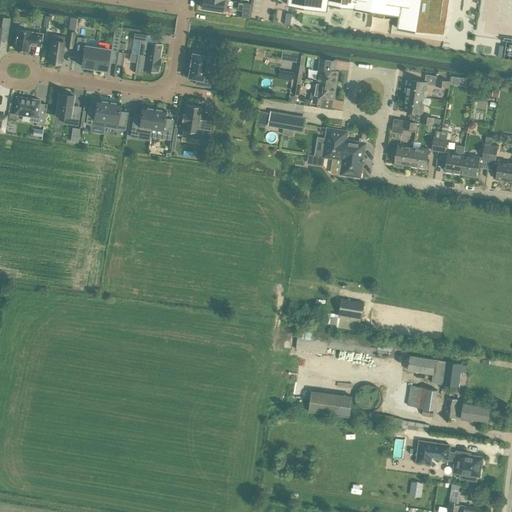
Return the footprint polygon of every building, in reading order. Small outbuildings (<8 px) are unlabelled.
[(223,0),(203,0),(203,7),(222,10),(223,0)] [(287,0),(287,5),(327,11),(328,5),(399,16),(397,29),(444,36),(449,0),(287,0)] [(242,11),(241,17),(248,19),(251,3),(244,2),(242,11)] [(1,27),(0,27),(0,37),(1,31),(7,32),(9,18),(3,17),(1,27)] [(50,50),(48,61),(60,63),(63,45),(72,47),(75,32),(77,18),(70,17),(68,31),(67,37),(56,36),(55,40),(49,39),(48,50),(50,50)] [(31,31),(16,29),(13,47),(28,50),(29,44),(40,45),(42,33),(31,31)] [(147,35),(134,33),(133,39),(140,40),(137,54),(160,58),(162,44),(146,41),(147,35)] [(108,57),(117,59),(118,52),(120,35),(114,34),(112,50),(97,47),(94,68),(106,70),(108,57)] [(193,45),(207,46),(208,36),(194,35),(193,45)] [(94,68),(97,47),(85,45),(86,39),(77,37),(75,52),(83,53),(81,66),(94,68)] [(124,53),(118,52),(117,59),(116,64),(122,65),(124,53)] [(192,53),(191,60),(191,62),(189,62),(188,68),(190,69),(188,77),(196,78),(195,84),(209,86),(211,76),(203,75),(206,56),(203,55),(203,53),(196,52),(195,54),(192,53)] [(295,62),(304,64),(306,54),(299,53),(299,54),(297,53),(295,62)] [(161,58),(160,58),(137,54),(135,73),(141,74),(142,70),(157,72),(158,71),(159,71),(161,58)] [(319,68),(317,82),(336,85),(338,71),(319,68)] [(292,78),(291,87),(293,87),(292,93),(299,95),(302,79),(295,78),(294,79),(292,78)] [(425,90),(426,90),(427,82),(408,79),(406,94),(424,97),(425,90)] [(449,81),(436,79),(435,85),(448,87),(449,81)] [(312,95),(310,102),(321,103),(322,97),(334,99),(336,85),(317,82),(314,95),(312,95)] [(62,93),(59,93),(56,115),(65,116),(64,123),(77,125),(80,110),(71,109),(74,95),(71,95),(71,93),(62,91),(62,93)] [(406,94),(403,110),(422,113),(424,104),(422,104),(424,97),(406,94)] [(40,100),(16,96),(13,114),(31,117),(30,121),(36,122),(36,125),(44,126),(45,114),(38,113),(40,100)] [(105,126),(109,101),(96,99),(94,111),(88,110),(86,123),(105,126)] [(121,103),(109,101),(105,126),(125,129),(127,117),(119,115),(121,103)] [(202,107),(185,104),(183,113),(182,113),(181,120),(182,121),(181,130),(197,132),(196,138),(205,140),(208,120),(200,118),(202,107)] [(151,126),(154,108),(142,106),(140,119),(133,118),(131,130),(138,131),(138,129),(151,131),(151,129),(151,126)] [(166,110),(154,108),(151,126),(151,129),(163,131),(162,135),(171,137),(173,124),(164,122),(166,110)] [(303,130),(305,119),(270,113),(268,125),(303,130)] [(421,115),(420,122),(433,124),(434,118),(421,115)] [(404,121),(403,127),(416,129),(417,123),(404,121)] [(73,128),(71,141),(78,142),(80,129),(73,128)] [(342,160),(346,140),(348,131),(327,128),(323,157),(342,160)] [(434,137),(432,150),(439,151),(441,138),(434,137)] [(486,137),(482,158),(489,159),(491,146),(492,138),(486,137)] [(441,138),(439,151),(445,152),(447,139),(441,138)] [(366,143),(346,140),(342,160),(340,174),(360,177),(366,143)] [(398,144),(395,163),(396,163),(395,166),(402,167),(403,164),(410,165),(413,148),(406,147),(406,145),(398,144)] [(448,152),(445,171),(461,173),(464,156),(465,145),(457,144),(456,153),(448,152)] [(491,146),(489,159),(495,160),(497,147),(491,146)] [(413,148),(410,165),(426,168),(429,149),(420,147),(420,149),(413,148)] [(464,156),(461,173),(476,176),(479,157),(470,155),(470,157),(464,156)] [(499,160),(496,179),(511,181),(511,177),(511,163),(507,162),(507,161),(499,160)] [(327,312),(324,326),(360,331),(365,303),(342,299),(340,314),(327,312)] [(299,331),(296,348),(327,352),(328,347),(392,355),(393,343),(299,331)] [(409,355),(407,370),(433,374),(431,382),(458,387),(460,372),(464,373),(465,365),(462,365),(462,364),(409,355)] [(356,395),(356,400),(358,405),(361,408),(364,410),(368,412),(373,411),(378,409),(381,406),(383,402),(384,398),(383,394),(381,389),(378,386),(373,384),(368,384),(364,385),(361,387),(358,391),(356,395)] [(411,386),(408,406),(424,408),(423,415),(435,417),(439,390),(420,387),(411,386)] [(313,392),(310,411),(350,417),(353,398),(313,392)] [(448,398),(445,417),(455,418),(458,399),(448,398)] [(464,401),(461,420),(487,424),(491,405),(464,401)] [(377,424),(378,414),(369,413),(368,420),(368,422),(377,424)] [(393,418),(392,426),(396,426),(427,431),(428,424),(402,420),(402,419),(393,418)] [(450,445),(419,440),(416,462),(430,464),(431,457),(448,460),(448,459),(455,460),(453,472),(461,474),(460,478),(476,481),(477,476),(479,477),(481,467),(482,465),(483,461),(482,459),(482,457),(465,455),(465,453),(456,451),(456,453),(449,452),(450,445)] [(440,476),(448,477),(450,462),(442,461),(440,476)] [(448,503),(447,511),(484,511),(485,509),(448,503)]
